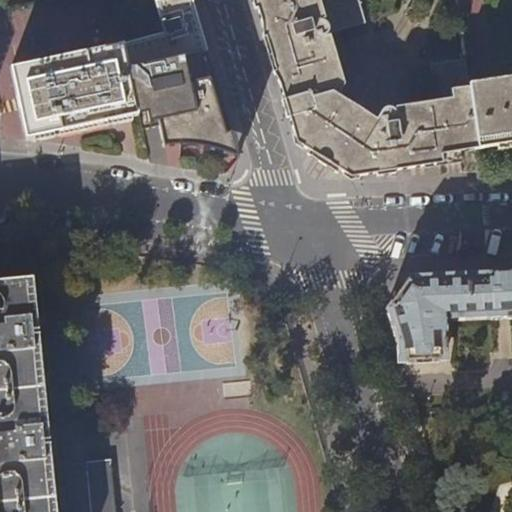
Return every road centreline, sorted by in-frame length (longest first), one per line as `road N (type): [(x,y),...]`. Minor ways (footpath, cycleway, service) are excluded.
road 1 (residential): [(0,188),(300,227)]
road 2 (residential): [(300,227),(227,0)]
road 3 (residential): [(300,227),(511,216)]
road 4 (residential): [(300,227),(324,279),(355,390)]
road 5 (residential): [(355,390),(511,377)]
road 6 (residential): [(355,390),(391,511)]
